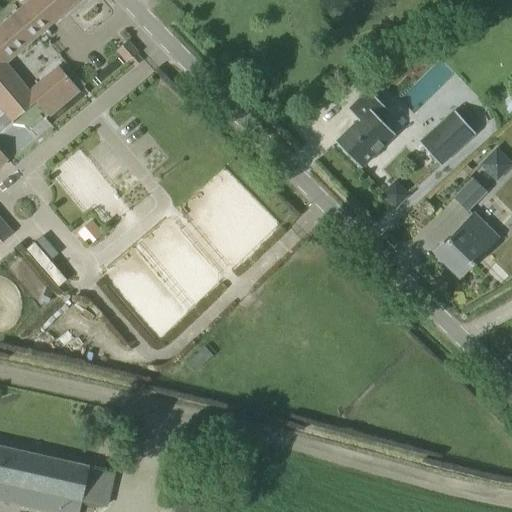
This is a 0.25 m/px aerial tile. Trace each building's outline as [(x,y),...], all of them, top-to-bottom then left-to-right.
[(78,0),(30,0),(0,26),(0,107),(12,122),(36,101),(48,116),(79,90),(59,67),(30,92),(23,84),(22,86),(23,87),(21,88),(2,66),(78,0)] [(138,53),(127,41),(117,50),(127,62),(130,60),(135,67),(142,61),(136,55),(138,53)] [(337,142),(336,141),(335,142),(361,168),(362,167),(361,167),(393,135),(394,135),(395,134),(379,118),(387,111),(388,110),(368,90),(367,91),(368,91),(353,106),(349,109),(348,110),(358,120),(337,142)] [(441,165),(475,134),(453,110),(419,141),(441,165)] [(511,165),(511,162),(496,147),(479,164),(496,181),(511,165)] [(0,150),(0,243),(11,234),(0,221),(0,164),(7,159),(0,150)] [(467,211),(487,192),(472,178),(453,197),(467,211)] [(407,195),(395,182),(384,194),(396,206),(407,195)] [(473,214),(449,239),(435,253),(459,277),(498,238),(473,214)] [(79,231),(77,233),(88,247),(90,245),(104,233),(93,220),(79,231)] [(48,278),(64,264),(47,244),(31,258),(48,278)] [(105,507),(113,472),(0,446),(0,501),(49,511),(78,511),(81,501),(105,507)]
